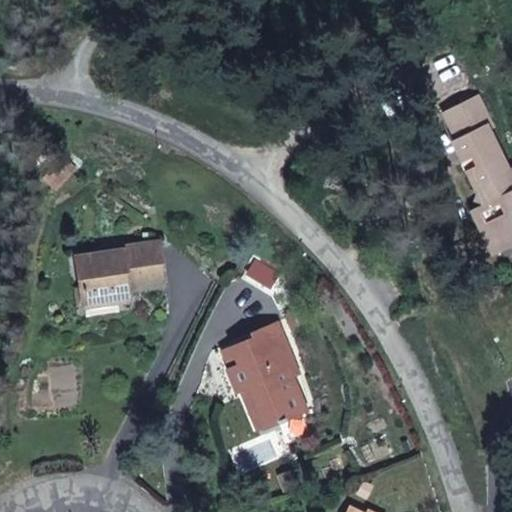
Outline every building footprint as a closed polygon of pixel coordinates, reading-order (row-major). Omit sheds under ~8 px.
[(511,180),(508,173),(510,172),(488,128),(492,125),(478,98),(447,113),(460,140),(456,142),(463,158),(459,160),(461,164),(464,170),(466,174),(470,172),(480,193),(477,202),(486,205),(489,211),(484,214),(481,217),(486,226),(489,225),(495,223),(506,246),(511,242),(511,180)] [(506,246),(495,223),(489,225),(486,226),(481,217),(484,214),(476,218),(493,252),(506,246)] [(165,285),(159,243),(122,248),(122,251),(77,257),(84,302),(118,297),(117,291),(129,290),(165,285)] [(85,313),(131,306),(129,290),(117,291),(118,297),(84,302),(84,307),(85,313)] [(291,378),(297,375),(276,326),(254,334),(255,339),(234,347),(241,366),(230,371),(238,390),(249,386),(266,427),(306,411),(291,378)]
